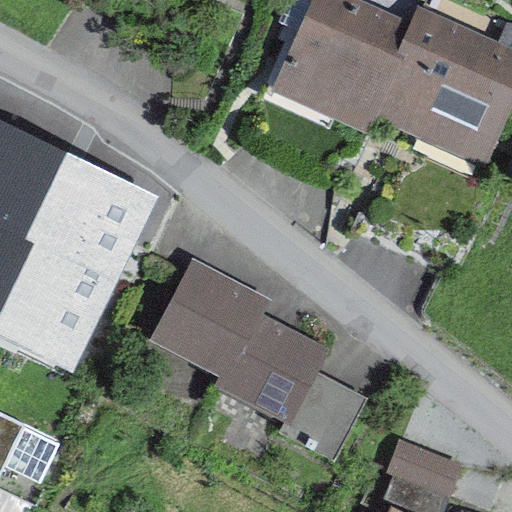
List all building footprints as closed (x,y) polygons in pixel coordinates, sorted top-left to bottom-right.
[(267,97),(366,141),(373,125),(401,63),(392,59),(407,26),(348,0),(292,0),(274,40),(282,44),(266,79),(274,82),(267,97)] [(415,9),(407,26),(392,59),(401,63),(373,125),(483,173),(511,107),(511,26),(506,24),(497,45),(415,9)] [(0,333),(70,368),(153,199),(0,123),(0,333)] [(146,346),(214,382),(234,340),(247,347),(262,317),(269,303),(191,260),(146,346)] [(328,351),(262,317),(247,347),(234,340),(214,382),(209,391),(286,432),(315,374),(328,351)] [(364,400),(315,374),(286,432),(275,438),(331,467),(364,400)] [(0,417),(0,511),(39,511),(30,507),(60,446),(0,417)] [(391,478),(447,500),(459,466),(397,441),(384,475),(391,478)] [(405,511),(443,511),(447,500),(391,478),(382,502),(405,511)]
